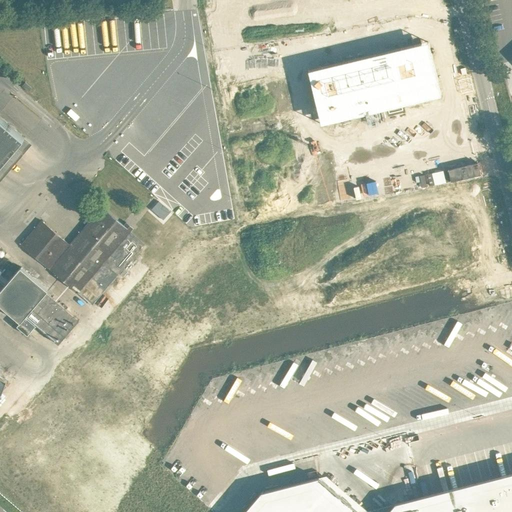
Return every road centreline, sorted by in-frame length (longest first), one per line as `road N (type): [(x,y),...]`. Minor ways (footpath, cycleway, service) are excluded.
road 1 (unknown): [(235,149),(163,165),(65,162),(0,214)]
road 2 (unknown): [(235,149),(220,77),(290,49),(309,49),(327,70),(337,127)]
road 3 (unknown): [(72,19),(91,17),(113,121),(73,111),(62,27)]
road 4 (unknown): [(235,149),(227,183),(248,292),(243,336)]
road 5 (unknown): [(267,335),(334,331),(343,344),(331,366),(292,364),(268,349)]
road 6 (unknown): [(486,94),(337,127)]
